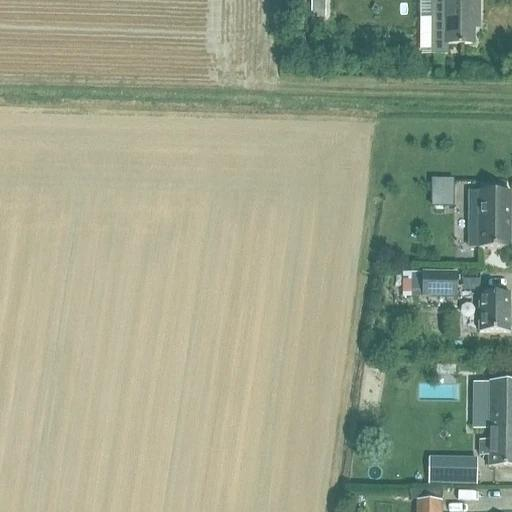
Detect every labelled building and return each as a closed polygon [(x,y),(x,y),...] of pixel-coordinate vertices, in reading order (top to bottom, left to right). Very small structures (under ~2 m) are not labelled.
[(325,0),(311,0),(311,19),(325,19),(325,0)] [(432,0),(432,55),(447,55),(447,45),(474,46),(475,22),(479,22),(479,0),(432,0)] [(453,180),(432,180),(431,208),(452,208),(453,180)] [(511,250),(511,194),(479,194),(479,195),(469,195),(469,249),(478,249),(478,250),(511,250)] [(399,287),(416,287),(416,260),(399,260),(399,287)] [(423,299),(456,299),(456,274),(423,274),(423,299)] [(510,334),(510,295),(479,295),(479,334),(510,334)] [(511,385),(490,385),(489,443),(480,443),(480,457),(489,457),(489,469),(511,468),(511,385)] [(477,461),(429,461),(429,486),(476,487),(477,461)] [(441,511),(442,503),(417,502),(417,511),(441,511)]
